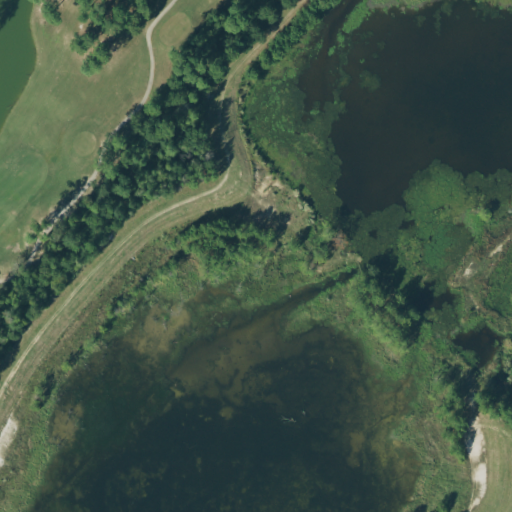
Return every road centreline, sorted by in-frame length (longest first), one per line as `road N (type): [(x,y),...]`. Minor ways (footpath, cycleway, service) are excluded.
road 1 (track): [(0,397),(61,308),(114,250),(156,212),(216,189),(227,172),(220,112),(231,72),(301,0)]
road 2 (track): [(465,511),(476,491),(471,401),(466,378),(430,344)]
